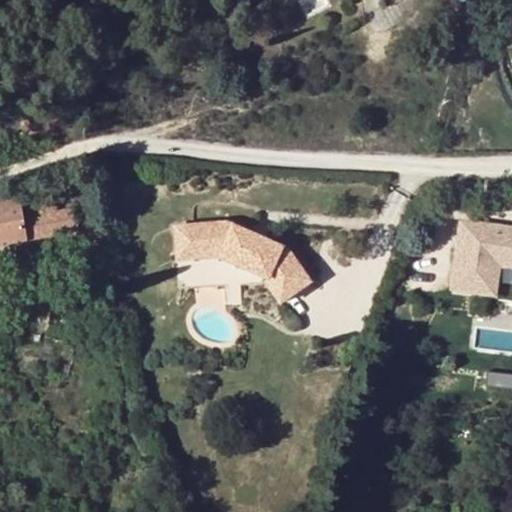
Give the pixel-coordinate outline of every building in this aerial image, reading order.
[(54,194),(21,200),(28,239),(78,230),(74,208),(58,211),(54,194)] [(21,200),(0,203),(0,243),(28,239),(21,200)] [(459,230),(486,234),(489,217),(462,212),(459,230)] [(511,220),(489,217),(486,234),(459,230),(451,279),(492,286),(498,255),(511,257),(511,220)] [(228,219),(189,223),(191,258),(222,256),(265,276),(263,280),(278,303),(309,282),(286,247),(262,236),(260,241),(249,236),(251,231),(228,219)] [(191,258),(189,223),(173,224),(177,259),(191,258)] [(262,236),(251,231),(249,236),(260,241),(262,236)] [(90,254),(69,257),(71,284),(92,283),(90,254)] [(98,308),(78,309),(79,319),(80,328),(99,327),(98,318),(98,308)] [(78,309),(64,310),(64,320),(79,319),(78,309)] [(98,318),(99,327),(111,327),(110,318),(98,318)]
